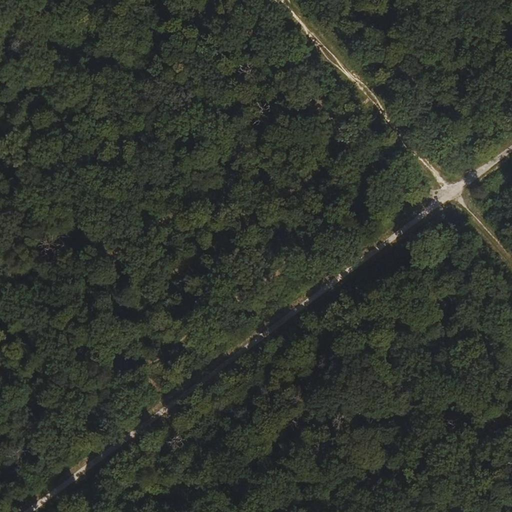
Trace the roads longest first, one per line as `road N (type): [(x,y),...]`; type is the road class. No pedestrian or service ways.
road 1 (track): [(25,511),(511,148)]
road 2 (track): [(511,258),(281,0)]
